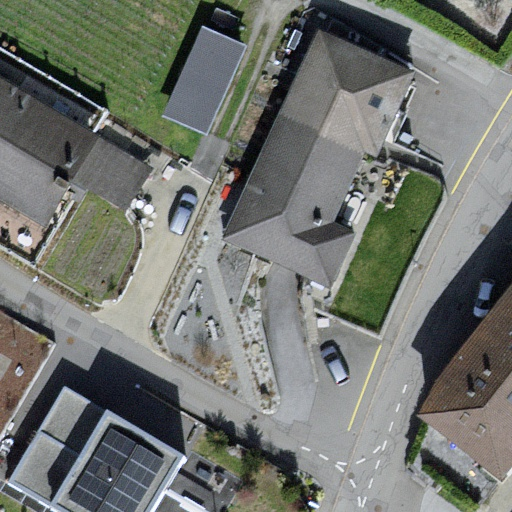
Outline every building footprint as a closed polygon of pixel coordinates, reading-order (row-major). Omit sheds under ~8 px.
[(256,58),(207,37),(171,119),(219,140),(256,58)] [(427,87),(330,41),(233,244),(342,296),(368,241),(339,227),(373,157),(389,165),(427,87)] [(99,131),(0,80),(0,195),(55,223),(72,190),(129,219),(154,171),(94,140),(99,131)] [(511,309),(426,416),(511,485),(511,309)] [(64,386),(8,485),(55,511),(154,511),(187,456),(64,386)]
